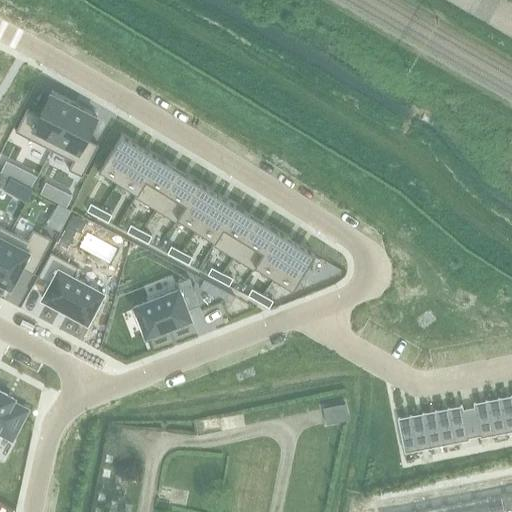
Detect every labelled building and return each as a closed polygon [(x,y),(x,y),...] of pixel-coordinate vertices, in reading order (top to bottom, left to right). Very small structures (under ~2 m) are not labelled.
[(26,108),(15,131),(50,149),(73,104),(50,92),(39,114),(26,108)] [(73,104),(50,149),(72,160),(68,169),(81,176),(98,144),(86,138),(97,116),(73,104)] [(120,134),(98,169),(117,181),(139,145),(120,134)] [(139,145),(117,181),(135,192),(157,157),(139,145)] [(135,192),(133,196),(154,209),(179,169),(158,157),(157,157),(135,192)] [(179,169),(154,209),(176,222),(178,218),(200,183),(199,183),(199,182),(179,169)] [(27,170),(21,182),(30,187),(36,175),(27,170)] [(3,189),(26,201),(32,189),(30,187),(21,182),(10,177),(3,189)] [(200,183),(178,218),(195,229),(217,194),(200,183)] [(217,194),(195,229),(213,240),(234,204),(217,194)] [(91,197),(87,204),(98,211),(102,204),(91,197)] [(102,204),(98,211),(110,218),(114,211),(102,204)] [(213,240),(211,243),(232,257),(256,217),(236,205),(235,205),(234,204),(213,240)] [(256,217),(232,257),(253,270),(255,266),(277,231),(276,230),(277,230),(256,217)] [(131,219),(127,226),(139,232),(143,225),(131,219)] [(0,225),(0,251),(11,231),(0,225)] [(143,225),(139,232),(150,239),(154,232),(143,225)] [(11,231),(0,251),(0,285),(6,289),(7,286),(10,287),(20,267),(33,273),(51,238),(32,228),(27,239),(11,231)] [(277,231),(255,266),(274,278),(296,242),(277,231)] [(171,240),(167,247),(179,254),(183,247),(171,240)] [(296,242),(274,278),(292,289),(314,254),(296,242)] [(183,247),(179,254),(191,261),(195,254),(183,247)] [(47,259),(34,284),(47,290),(40,304),(83,326),(98,295),(69,281),(74,272),(47,259)] [(211,267),(207,275),(218,280),(221,273),(211,267)] [(221,273),(218,280),(228,286),(232,279),(221,273)] [(177,288),(133,305),(145,335),(190,318),(187,309),(199,304),(188,277),(175,282),(177,288)] [(204,280),(199,289),(217,298),(218,296),(231,303),(235,296),(204,280)] [(251,289),(247,296),(258,302),(262,294),(251,289)] [(262,294),(258,302),(268,307),(272,300),(262,294)] [(0,431),(11,437),(26,409),(11,401),(12,399),(13,397),(11,396),(7,395),(2,392),(0,391),(0,431)] [(511,411),(509,395),(495,398),(502,432),(511,430),(511,411)] [(495,398),(481,401),(488,435),(502,432),(495,398)] [(473,406),(468,407),(474,438),(488,435),(481,401),(473,402),(473,406)] [(344,403),(323,408),(327,423),(347,419),(348,418),(347,415),(344,403)] [(462,404),(453,406),(460,441),(474,438),(468,407),(462,408),(462,404)] [(453,406),(439,409),(446,443),(460,441),(453,406)] [(439,409),(425,412),(432,446),(446,443),(439,409)] [(425,412),(411,414),(418,449),(432,446),(425,412)] [(411,414),(397,417),(404,452),(418,449),(411,414)] [(506,511),(511,511),(511,491),(503,493),(506,511)] [(506,511),(503,493),(473,499),(475,511),(506,511)] [(459,511),(475,511),(473,499),(458,501),(459,511)] [(459,511),(458,501),(428,508),(428,511),(459,511)]
